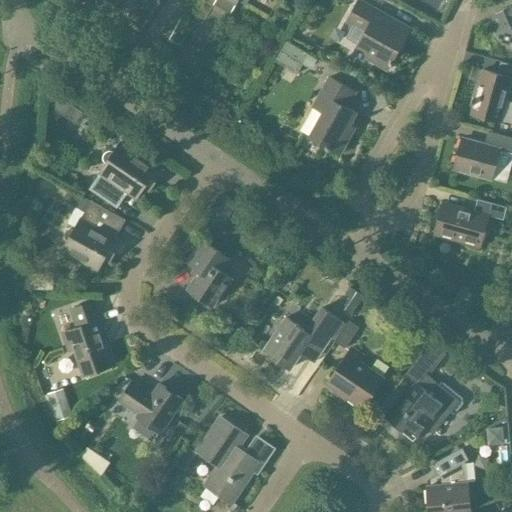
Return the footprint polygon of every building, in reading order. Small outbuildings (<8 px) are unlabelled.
[(105,0),(122,11),(129,0),(105,0)] [(366,58),(387,70),(410,30),(359,0),(347,21),(366,32),(359,44),(370,51),(366,58)] [(498,41),(511,45),(511,6),(495,14),(491,27),(498,41)] [(311,75),(319,54),(285,41),(277,62),(311,75)] [(471,114),(500,123),(510,125),(511,118),(511,92),(509,92),(511,79),(511,66),(501,63),(498,74),(484,70),(479,86),(478,85),(471,108),(473,108),(471,114)] [(349,139),(344,137),(357,114),(347,109),(356,93),(329,78),(315,103),(322,107),(319,112),(323,114),(309,139),(339,156),(349,139)] [(511,140),(496,135),(492,149),(462,140),(454,170),(506,185),(511,162),(511,140)] [(163,171),(121,142),(114,153),(112,152),(111,152),(109,152),(108,152),(107,153),(106,154),(105,154),(105,155),(104,157),(104,158),(104,159),(104,161),(105,162),(106,162),(107,163),(100,174),(137,199),(151,178),(156,181),(163,171)] [(162,182),(182,185),(184,172),(164,170),(162,182)] [(64,200),(85,212),(75,230),(74,229),(73,229),(71,229),(70,229),(69,229),(68,230),(67,231),(66,232),(66,233),(65,235),(65,236),(66,237),(66,238),(67,239),(68,240),(69,241),(62,252),(97,271),(110,249),(115,252),(121,241),(116,238),(126,220),(69,189),(64,200)] [(507,210),(478,201),(474,213),(444,205),(436,235),(479,247),(488,217),(504,221),(507,210)] [(232,278),(222,272),(230,260),(202,240),(183,268),(196,278),(188,290),(213,306),(232,278)] [(112,366),(98,327),(103,325),(95,302),(72,309),(78,327),(64,332),(70,350),(75,348),(85,375),(112,366)] [(304,349),(317,357),(330,338),(335,341),(349,321),(348,320),(345,324),(321,307),(305,330),(286,317),(263,350),(291,368),(304,349)] [(345,348),(359,327),(349,321),(335,341),(345,348)] [(364,357),(351,348),(327,384),(363,408),(383,379),(359,363),(364,357)] [(416,361),(405,374),(416,383),(386,420),(402,433),(406,427),(417,436),(424,427),(433,434),(451,412),(455,415),(455,414),(465,401),(442,382),(443,382),(442,381),(438,385),(426,375),(428,371),(416,361)] [(138,416),(161,432),(184,399),(161,383),(152,396),(145,391),(147,388),(134,379),(120,400),(140,414),(138,416)] [(198,449),(219,463),(205,483),(232,502),(259,463),(238,448),(247,436),(220,417),(198,449)] [(428,487),(429,511),(457,511),(470,511),(467,483),(465,484),(464,462),(467,460),(461,449),(430,466),(436,478),(441,475),(442,486),(428,487)]
